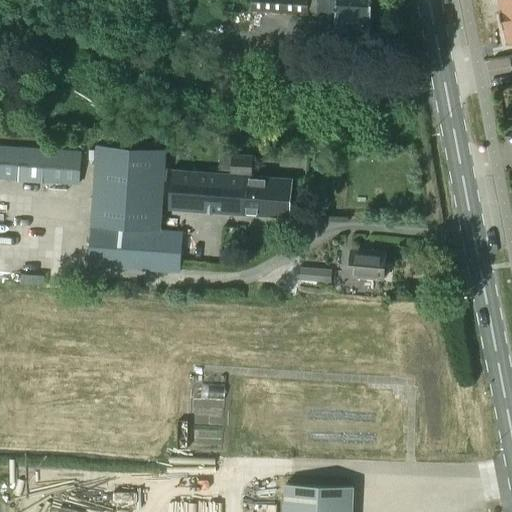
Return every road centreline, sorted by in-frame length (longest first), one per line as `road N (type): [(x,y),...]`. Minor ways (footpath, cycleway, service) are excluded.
road 1 (secondary): [(511,431),(429,0)]
road 2 (track): [(406,503),(410,386),(192,374)]
